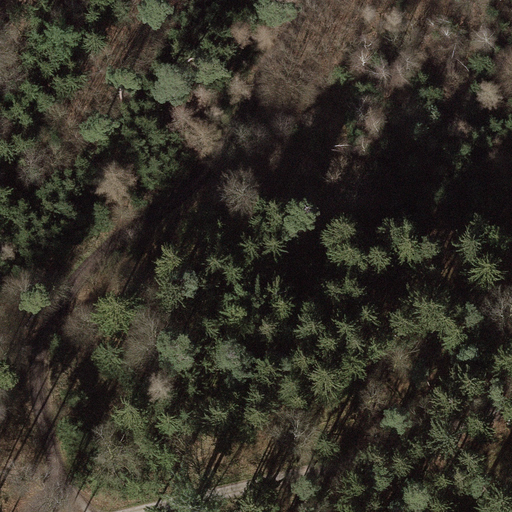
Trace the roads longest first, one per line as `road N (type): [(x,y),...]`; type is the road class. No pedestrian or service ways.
road 1 (track): [(93,511),(51,440),(39,377),(55,319),(134,226),(197,183),(318,0)]
road 2 (track): [(131,511),(330,463),(511,403)]
